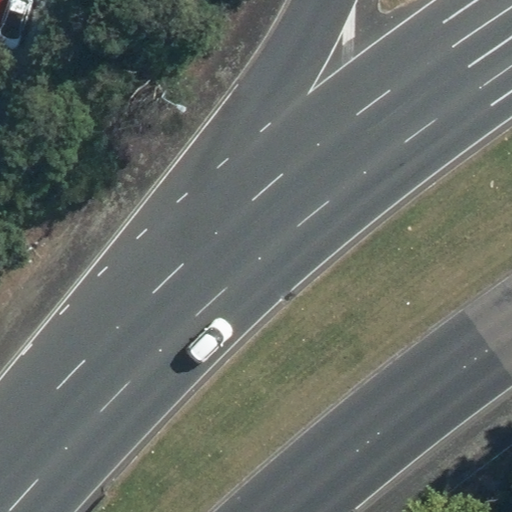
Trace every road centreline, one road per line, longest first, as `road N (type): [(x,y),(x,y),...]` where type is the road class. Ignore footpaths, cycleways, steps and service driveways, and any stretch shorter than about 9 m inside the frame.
road 1 (primary): [(0,470),(231,217)]
road 2 (primary): [(231,217),(511,26)]
road 3 (primary): [(511,352),(315,511)]
road 4 (primary): [(231,217),(321,0)]
